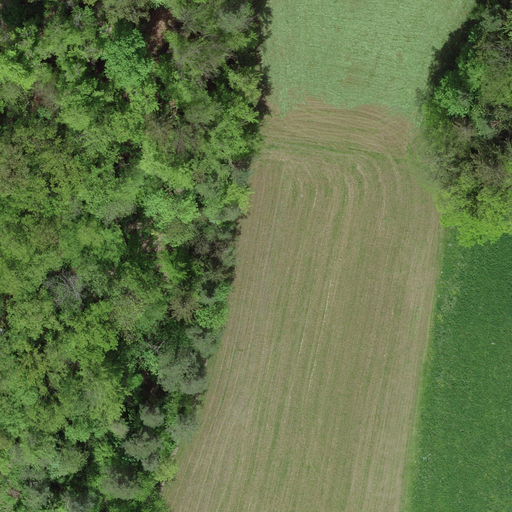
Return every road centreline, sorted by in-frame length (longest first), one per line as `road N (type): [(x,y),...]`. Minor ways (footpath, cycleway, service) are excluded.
road 1 (track): [(254,113),(244,135),(238,222),(195,396),(151,511)]
road 2 (track): [(185,424),(149,437),(88,511)]
